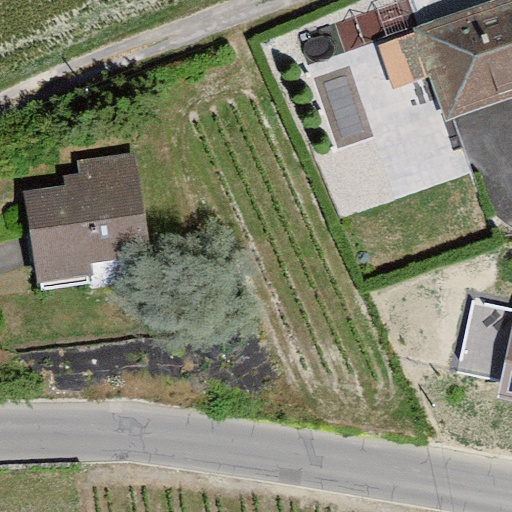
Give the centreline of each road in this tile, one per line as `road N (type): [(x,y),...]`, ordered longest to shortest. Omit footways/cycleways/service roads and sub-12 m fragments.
road 1 (unclassified): [(511,502),(212,452),(0,456)]
road 2 (track): [(0,120),(131,55),(279,0)]
